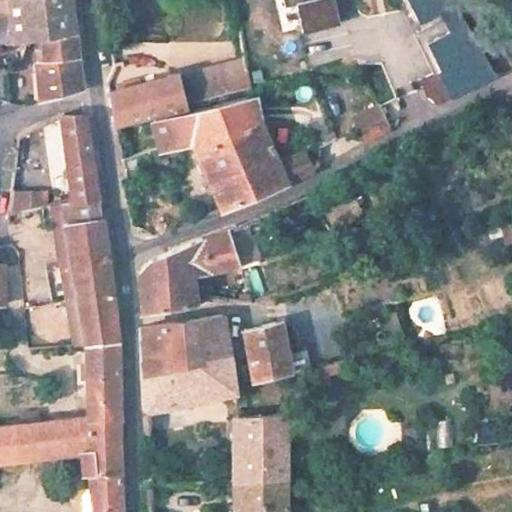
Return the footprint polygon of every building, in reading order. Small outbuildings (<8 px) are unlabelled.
[(10,19),(4,38),(21,37),(22,44),(27,44),(27,36),(37,35),(74,33),(70,0),(8,0),(9,12),(10,19)] [(284,0),(290,30),(335,22),(331,0),(284,0)] [(10,19),(9,12),(0,12),(0,37),(4,38),(10,19)] [(74,33),(37,35),(39,59),(34,59),(39,100),(80,90),(74,33)] [(216,97),(208,64),(110,90),(114,123),(216,97)] [(225,129),(258,119),(254,94),(218,103),(222,119),(225,129)] [(189,110),(191,139),(225,129),(222,119),(218,103),(189,110)] [(349,116),(361,143),(389,130),(378,106),(349,116)] [(155,120),(159,149),(191,139),(189,110),(155,120)] [(85,116),(60,114),(73,197),(101,198),(85,116)] [(253,195),(310,172),(303,151),(275,160),(258,119),(225,129),(226,130),(253,195)] [(247,198),(253,195),(226,130),(225,129),(191,139),(193,148),(220,208),(247,198)] [(40,187),(8,193),(5,214),(43,205),(40,187)] [(74,205),(62,208),(85,347),(121,341),(121,335),(102,217),(101,198),(73,197),(74,205)] [(191,276),(238,266),(223,230),(200,239),(199,238),(147,259),(139,272),(140,310),(193,304),(195,304),(191,276)] [(228,355),(222,315),(194,318),(196,361),(228,355)] [(194,318),(140,325),(141,373),(196,361),(194,318)] [(274,320),(239,330),(245,351),(254,380),(289,371),(274,320)] [(85,347),(89,420),(119,419),(121,341),(85,347)] [(147,409),(237,393),(228,355),(196,361),(141,373),(141,405),(147,409)] [(287,414),(233,417),(233,479),(287,478),(287,414)] [(0,458),(80,452),(83,477),(93,476),(92,511),(119,511),(119,419),(89,420),(0,424),(0,458)] [(233,479),(232,511),(287,511),(287,478),(233,479)]
